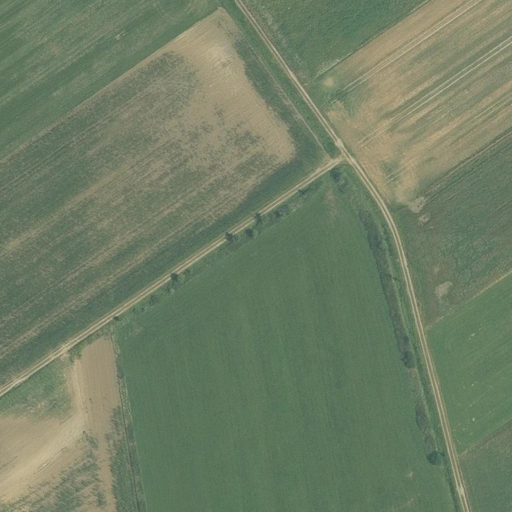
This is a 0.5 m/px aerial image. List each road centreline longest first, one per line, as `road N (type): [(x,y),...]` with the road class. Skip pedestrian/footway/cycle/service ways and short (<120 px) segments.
road 1 (track): [(238,0),(399,230),(469,511)]
road 2 (track): [(0,394),(350,160)]
